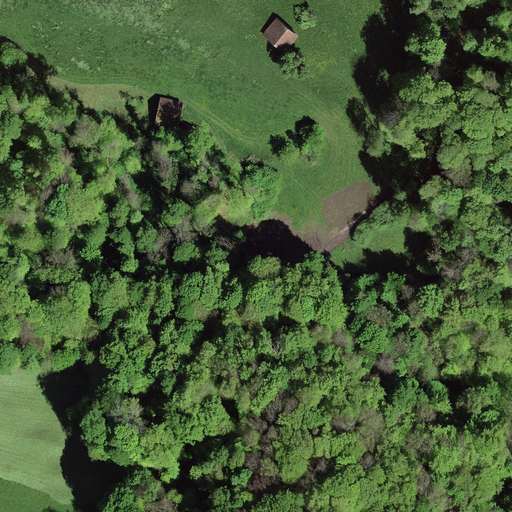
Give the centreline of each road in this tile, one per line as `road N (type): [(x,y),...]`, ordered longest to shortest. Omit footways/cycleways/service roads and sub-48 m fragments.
road 1 (track): [(307,266),(76,274),(0,249)]
road 2 (track): [(511,161),(458,172),(450,208),(397,239),(307,266)]
road 3 (track): [(307,266),(412,288),(511,337)]
